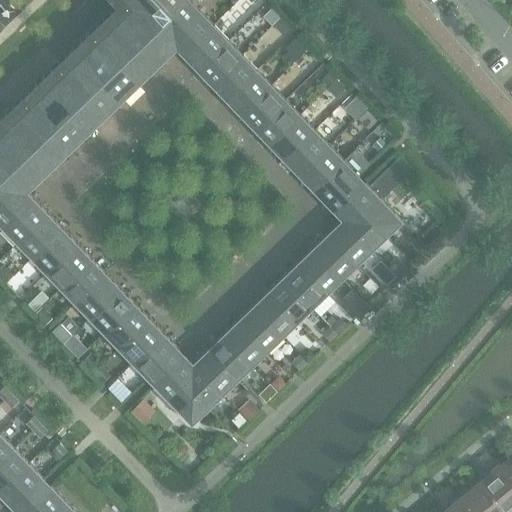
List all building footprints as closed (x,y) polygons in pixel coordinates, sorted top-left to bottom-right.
[(0,0),(0,511),(77,511),(50,484),(44,478),(0,431),(0,226),(147,379),(153,385),(191,424),(312,307),(321,315),(335,302),(327,293),(403,220),(365,181),(361,177),(359,175),(369,165),(354,149),(344,159),(190,0),(0,0)] [(273,24),(279,17),(273,10),(266,17),(273,24)] [(288,26),(279,17),(273,24),(272,24),(280,33),(288,26)] [(290,65),(295,60),(307,48),(297,38),(285,49),(288,52),(283,58),(290,65)] [(330,86),(338,78),(332,72),(321,82),(328,89),(330,86)] [(347,87),(338,78),(330,86),(338,95),(347,87)] [(352,104),(355,108),(349,113),(354,119),(367,108),(358,98),(352,104)] [(367,109),(359,116),(357,118),(368,129),(377,120),(367,109)] [(387,130),(380,137),(385,143),(392,136),(387,130)] [(386,144),(380,137),(373,144),(379,151),(386,144)] [(409,171),(396,158),(371,183),(383,196),(409,171)] [(417,256),(428,246),(418,237),(408,247),(417,256)] [(407,265),(402,260),(392,269),(397,275),(407,265)] [(0,277),(6,283),(14,275),(3,265),(0,268),(0,277)] [(22,287),(13,277),(6,284),(15,293),(22,287)] [(370,279),(363,286),(371,294),(378,287),(370,279)] [(41,304),(33,296),(26,302),(34,311),(41,304)] [(357,314),(366,305),(359,298),(350,307),(357,314)] [(42,307),(35,314),(46,325),(53,318),(42,307)] [(340,319),(331,327),(336,333),(345,325),(340,319)] [(63,343),(71,335),(60,323),(52,331),(63,343)] [(321,332),(329,340),(336,333),(331,327),(329,325),(321,332)] [(72,352),(79,346),(70,337),(63,343),(72,352)] [(306,349),(300,355),(306,362),(313,356),(306,349)] [(90,354),(82,361),(92,372),(100,364),(90,354)] [(291,361),(299,369),(306,362),(300,355),(298,354),(291,361)] [(100,364),(92,372),(103,383),(111,375),(100,364)] [(276,392),(284,385),(279,380),(271,387),(276,392)] [(270,399),(276,392),(271,387),(269,384),(262,391),(270,399)] [(11,393),(4,386),(0,389),(0,396),(4,400),(11,393)] [(115,386),(108,392),(119,403),(120,403),(126,397),(115,386)] [(11,407),(18,400),(11,393),(4,400),(11,407)] [(129,412),(141,424),(154,411),(142,399),(129,412)] [(247,421),(258,410),(250,401),(238,412),(239,413),(247,421)] [(231,420),(239,429),(247,421),(239,413),(231,420)] [(40,423),(33,416),(26,423),(33,430),(40,423)] [(47,430),(40,423),(33,430),(40,437),(47,430)] [(52,450),(59,457),(66,450),(59,443),(52,450)] [(511,452),(499,463),(511,478),(511,452)] [(511,478),(499,463),(479,480),(506,511),(511,506),(511,478)] [(479,480),(459,496),(472,511),(505,511),(506,511),(479,480)] [(472,511),(459,496),(439,511),(472,511)]
